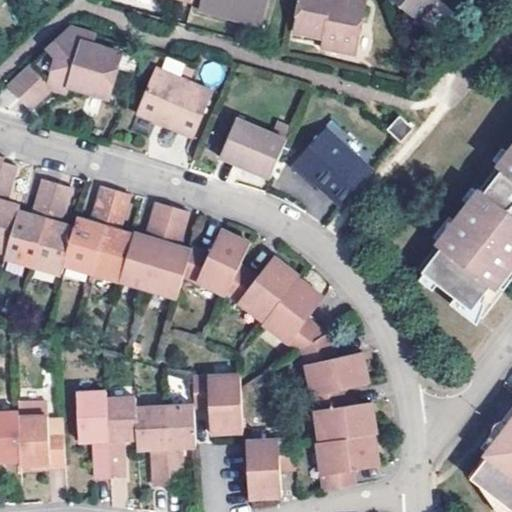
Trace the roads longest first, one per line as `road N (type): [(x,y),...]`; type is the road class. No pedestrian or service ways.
road 1 (residential): [(0,130),(258,211),(317,247),(375,309),(403,373),(411,425)]
road 2 (residential): [(511,345),(458,409),(411,425)]
